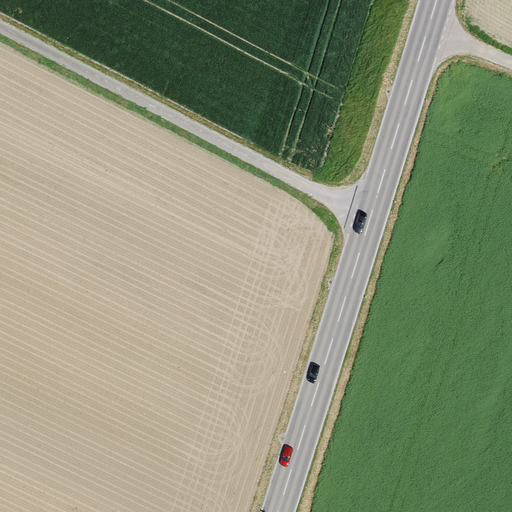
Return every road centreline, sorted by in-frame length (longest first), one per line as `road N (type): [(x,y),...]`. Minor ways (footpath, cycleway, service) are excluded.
road 1 (secondary): [(438,0),(276,511)]
road 2 (track): [(0,29),(371,219)]
